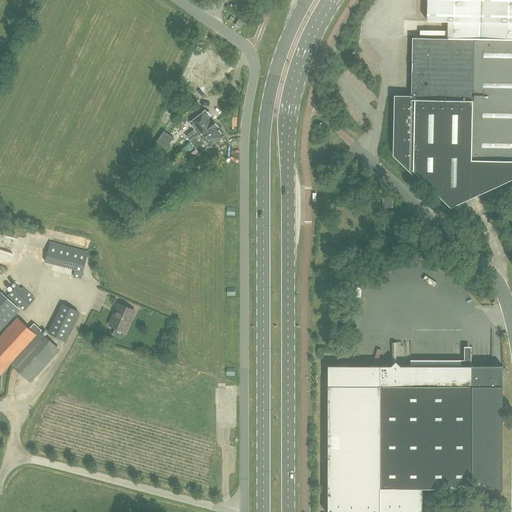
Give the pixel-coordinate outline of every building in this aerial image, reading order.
[(448,21),(447,38),(511,39),(511,0),(427,0),(427,20),(448,21)] [(239,19),(235,25),(240,28),(244,22),(239,19)] [(511,39),(447,38),(412,38),(411,98),(411,100),(473,101),(471,160),(511,160),(511,39)] [(473,101),(411,100),(411,98),(396,97),(395,154),(412,171),(413,170),(450,208),(467,200),(473,197),(479,194),(511,178),(511,160),(471,160),(473,101)] [(214,123),(210,117),(211,115),(208,112),(206,112),(205,110),(190,122),(195,129),(186,136),(190,142),(214,123)] [(195,147),(204,140),(209,146),(224,135),(223,133),(223,131),(221,128),(218,128),(214,123),(190,142),(195,147)] [(172,160),(159,155),(154,170),(166,175),(172,160)] [(393,197),(383,197),(383,207),(393,207),(393,197)] [(234,208),(226,208),(226,216),(234,216),(234,208)] [(50,242),(45,263),(74,270),(73,276),(81,278),(88,252),(50,242)] [(19,284),(8,295),(25,311),(35,299),(19,284)] [(235,288),(227,288),(227,296),(235,296),(235,288)] [(110,325),(126,332),(135,310),(119,303),(110,325)] [(48,332),(65,341),(79,312),(63,304),(48,332)] [(28,327),(18,317),(0,336),(0,372),(1,374),(11,364),(30,382),(60,349),(40,330),(41,329),(33,322),(28,327)] [(479,488),(502,488),(503,381),(502,366),(400,365),(395,361),(391,365),(350,365),(334,365),(328,365),(327,511),(421,511),(422,487),(479,488)] [(234,368),(226,368),(226,376),(234,376),(234,368)]
